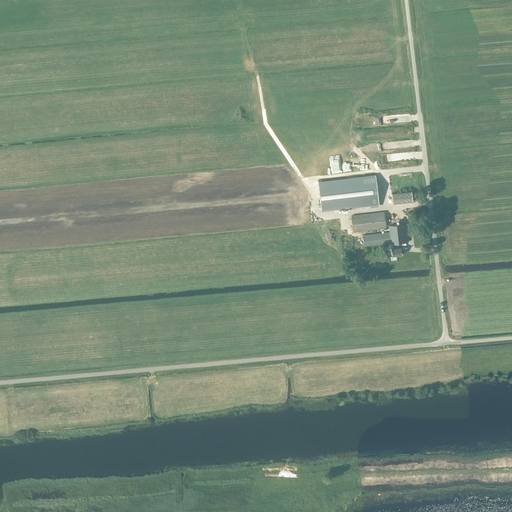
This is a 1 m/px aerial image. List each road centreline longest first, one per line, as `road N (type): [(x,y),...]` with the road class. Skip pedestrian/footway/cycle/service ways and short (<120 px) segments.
road 1 (unclassified): [(0,383),(445,343)]
road 2 (unclassified): [(445,343),(405,0)]
